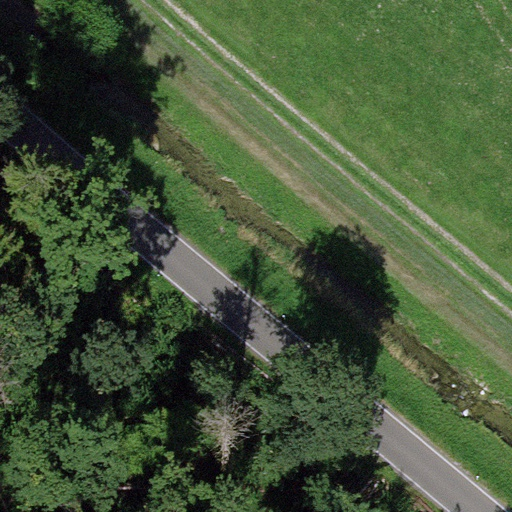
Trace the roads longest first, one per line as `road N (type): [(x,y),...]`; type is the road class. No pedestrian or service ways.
road 1 (unclassified): [(0,67),(505,511)]
road 2 (track): [(163,0),(511,294)]
